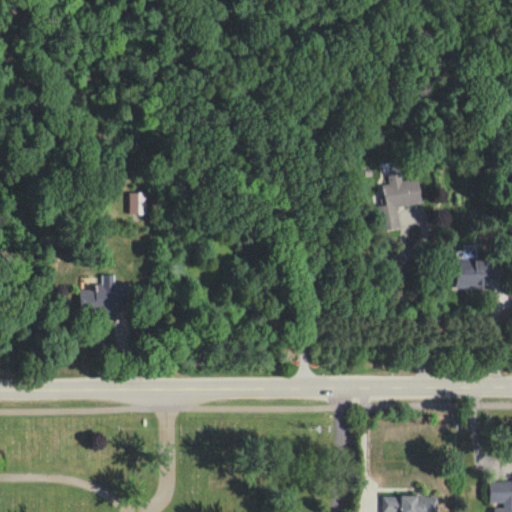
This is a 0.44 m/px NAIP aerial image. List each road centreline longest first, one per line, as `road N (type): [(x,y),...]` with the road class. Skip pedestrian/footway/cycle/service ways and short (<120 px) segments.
road 1 (tertiary): [(511,388),(0,391)]
road 2 (residential): [(342,389),(338,511)]
